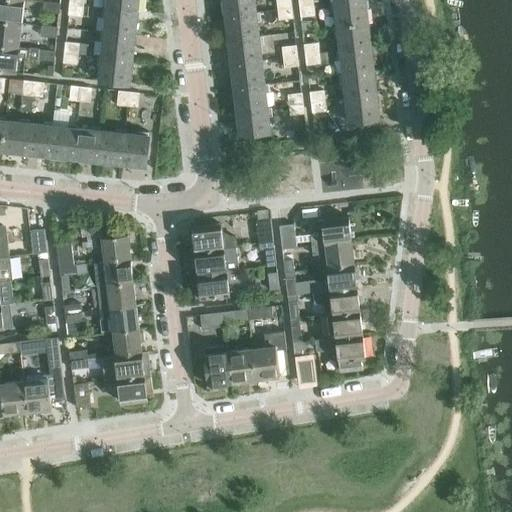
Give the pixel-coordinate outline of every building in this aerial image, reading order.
[(0,0),(0,20),(23,23),(25,0),(0,0)] [(108,0),(108,8),(139,11),(140,0),(108,0)] [(256,0),(224,0),(227,16),(258,12),(256,0)] [(276,0),(278,9),(292,8),(291,0),(276,0)] [(352,0),(335,2),(338,26),(370,22),(366,0),(352,0)] [(59,13),(60,3),(44,1),(43,12),(59,13)] [(84,5),(70,4),(68,15),(83,16),(84,5)] [(314,5),(300,6),(301,17),(315,15),(314,5)] [(108,8),(105,32),(137,35),(139,11),(108,8)] [(292,8),(278,9),(279,20),(293,18),(292,8)] [(258,12),(227,16),(229,39),(261,36),(258,12)] [(0,43),(20,46),(23,23),(0,20),(0,43)] [(370,22),(338,26),(341,50),(373,46),(370,22)] [(58,27),(42,25),(41,36),(57,38),(58,27)] [(105,32),(102,56),(134,59),(137,35),(105,32)] [(261,36),(229,39),(232,63),(264,59),(261,36)] [(64,52),(79,53),(80,43),(65,42),(64,52)] [(20,47),(20,46),(0,43),(0,69),(24,72),(25,59),(29,60),(29,58),(54,61),(55,51),(30,48),(20,47)] [(305,54),(320,52),(318,43),(304,44),(305,54)] [(283,57),(298,55),(297,45),(282,47),(283,57)] [(341,50),(344,73),(375,69),(373,46),(341,50)] [(333,51),(321,52),(322,64),(334,63),(333,51)] [(79,53),(64,52),(63,62),(78,64),(79,53)] [(320,52),(305,54),(307,65),(321,63),(320,52)] [(298,55),(283,57),(284,68),(299,66),(298,55)] [(131,84),(134,59),(102,56),(100,81),(131,84)] [(232,63),(235,87),(267,83),(264,59),(232,63)] [(344,73),(347,97),(378,93),(375,69),(344,73)] [(33,95),(35,81),(23,80),(22,94),(33,95)] [(35,81),(33,95),(43,97),(44,82),(35,81)] [(235,87),(238,111),(269,107),(267,83),(235,87)] [(81,101),(82,86),(71,85),(70,100),(81,101)] [(82,86),(81,101),(90,102),(92,87),(82,86)] [(311,101),(325,100),(324,90),(310,92),(311,101)] [(129,106),(130,92),(119,91),(118,105),(129,106)] [(130,92),(129,106),(138,107),(139,93),(130,92)] [(289,105),(303,103),(302,93),(288,95),(289,105)] [(378,93),(347,97),(350,122),(381,118),(378,93)] [(22,94),(20,110),(31,111),(33,95),(22,94)] [(325,100),(311,101),(313,112),(326,111),(325,100)] [(303,103),(289,105),(291,115),(304,113),(303,103)] [(272,131),(269,107),(238,111),(241,135),(272,131)] [(27,154),(30,122),(6,119),(3,151),(27,154)] [(51,156),(54,125),(30,122),(27,154),(51,156)] [(74,159),(78,127),(54,125),(51,156),(74,159)] [(74,159),(98,162),(102,130),(78,127),(74,159)] [(102,130),(98,162),(122,164),(126,132),(102,130)] [(126,132),(122,164),(147,167),(150,135),(126,132)] [(8,225),(31,223),(29,205),(6,207),(8,225)] [(312,237),(313,245),(313,248),(352,242),(349,217),(324,220),(326,235),(312,237)] [(274,242),(271,218),(256,220),(259,243),(274,242)] [(196,251),(224,248),(237,246),(236,236),(230,236),(222,232),(221,224),(193,227),(196,251)] [(294,224),(280,226),(283,249),(297,247),(294,224)] [(0,257),(10,257),(7,233),(7,232),(6,228),(3,225),(0,225),(0,257)] [(47,252),(45,228),(30,230),(33,254),(47,252)] [(105,261),(131,258),(128,235),(102,238),(105,261)] [(98,238),(88,239),(89,249),(99,247),(98,238)] [(60,267),(74,265),(72,242),(57,243),(60,267)] [(352,242),(313,248),(314,255),(328,253),(329,268),(355,265),(352,242)] [(196,251),(199,275),(227,272),(227,270),(224,248),(196,251)] [(274,248),(265,249),(267,266),(277,265),(274,248)] [(0,257),(0,281),(13,280),(10,257),(0,257)] [(51,275),(48,258),(39,260),(41,276),(51,275)] [(105,261),(105,263),(95,265),(98,287),(108,285),(134,282),(131,258),(105,261)] [(293,259),(284,260),(285,272),(294,272),(293,259)] [(74,265),(60,267),(61,276),(78,274),(77,265),(74,265)] [(355,265),(329,268),(331,282),(317,283),(318,292),(318,293),(357,288),(355,265)] [(196,300),(202,299),(230,296),(229,283),(241,282),(239,269),(227,270),(227,272),(199,275),(200,285),(196,285),(195,288),(196,300)] [(277,272),(268,273),(270,290),(280,289),(277,272)] [(286,279),(288,296),(297,295),(295,278),(286,279)] [(53,299),(51,282),(42,283),(44,300),(53,299)] [(108,285),(110,299),(100,301),(100,310),(137,306),(134,282),(108,285)] [(324,306),(325,315),(327,315),(360,311),(357,288),(318,293),(318,292),(313,292),(315,304),(321,303),(324,306)] [(300,318),(298,301),(289,302),(291,319),(300,318)] [(65,314),(82,312),(81,303),(64,305),(65,314)] [(56,323),(54,306),(45,307),(47,324),(56,323)] [(112,317),(114,332),(140,329),(139,329),(137,306),(100,310),(101,319),(112,317)] [(248,309),(249,320),(273,317),(272,306),(248,309)] [(249,320),(248,309),(224,312),(225,322),(249,320)] [(330,338),(363,334),(360,311),(327,315),(330,338)] [(82,312),(65,314),(66,323),(83,321),(82,312)] [(225,322),(224,312),(201,315),(202,329),(226,326),(225,322)] [(68,335),(75,334),(74,322),(66,323),(67,327),(68,335)] [(301,325),(291,326),(293,342),(303,341),(301,325)] [(116,355),(131,353),(142,352),(141,343),(144,340),(143,332),(140,329),(114,332),(116,355)] [(276,350),(286,349),(284,331),(265,333),(267,347),(252,349),(256,379),(279,377),(276,350)] [(339,347),(339,353),(341,371),(363,368),(362,358),(366,358),(363,334),(330,338),(318,339),(319,349),(339,347)] [(46,338),(48,353),(50,373),(27,376),(27,380),(25,381),(29,411),(53,408),(52,399),(64,397),(62,376),(58,337),(46,338)] [(0,354),(22,352),(20,341),(0,343),(0,354)] [(311,364),(308,341),(303,341),(293,342),(296,370),(309,369),(308,364),(311,364)] [(69,351),(69,353),(70,360),(88,358),(87,349),(69,351)] [(229,353),(232,382),(256,379),(252,349),(228,351),(229,353)] [(232,382),(229,353),(228,351),(204,354),(208,385),(232,382)] [(143,360),(142,352),(131,353),(116,355),(105,356),(106,367),(118,365),(119,378),(151,374),(150,362),(146,359),(143,360)] [(88,358),(70,360),(72,369),(89,367),(88,358)] [(151,374),(119,378),(122,402),(148,399),(147,391),(150,390),(152,387),(151,374)] [(25,381),(1,384),(4,414),(29,411),(25,381)] [(74,384),(77,407),(91,405),(88,382),(74,384)]
